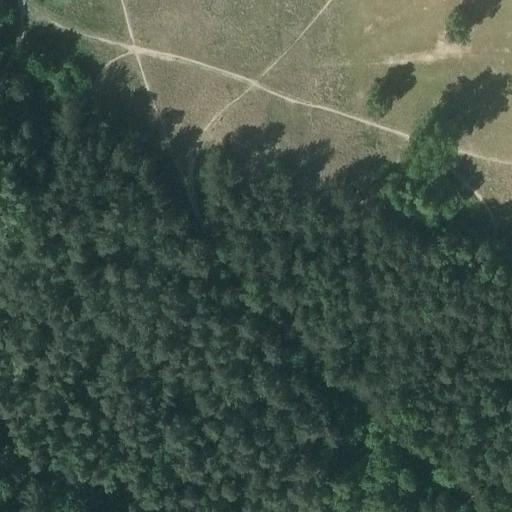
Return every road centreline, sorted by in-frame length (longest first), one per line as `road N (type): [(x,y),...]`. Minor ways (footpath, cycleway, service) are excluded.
road 1 (track): [(504,511),(463,491),(360,409),(226,262),(188,202)]
road 2 (track): [(188,202),(119,105),(20,0)]
